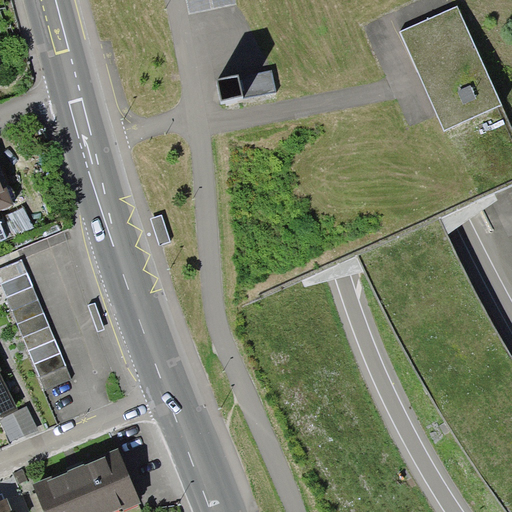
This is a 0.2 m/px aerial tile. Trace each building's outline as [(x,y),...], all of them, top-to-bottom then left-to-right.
[(455,0),(454,0),(399,26),(444,125),(501,99),(455,0)] [(277,88),(272,66),(239,73),(243,89),(244,96),(277,88)] [(243,89),(239,73),(238,67),(216,72),(221,94),(243,89)] [(0,242),(7,239),(0,221),(0,209),(14,204),(0,169),(0,242)] [(162,214),(151,218),(160,244),(171,240),(162,214)] [(22,259),(0,268),(0,282),(45,390),(72,379),(22,259)] [(0,418),(18,409),(0,372),(0,418)] [(18,409),(0,418),(0,419),(10,442),(38,429),(27,405),(18,409)] [(33,485),(44,511),(112,511),(122,508),(124,510),(141,503),(118,448),(102,455),(102,457),(85,465),(85,463),(67,471),(68,471),(47,480),(47,479),(33,485)] [(13,511),(8,498),(0,501),(0,511),(17,511),(15,511),(13,511)]
